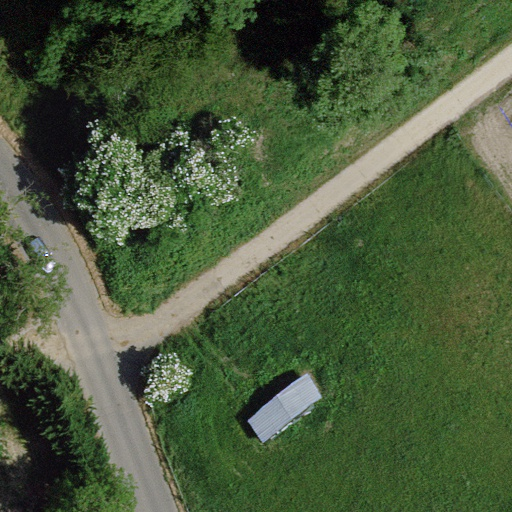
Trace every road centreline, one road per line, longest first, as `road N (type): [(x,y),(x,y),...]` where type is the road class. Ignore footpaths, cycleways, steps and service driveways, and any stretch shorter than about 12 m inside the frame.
road 1 (track): [(105,366),(511,63)]
road 2 (unclassified): [(161,511),(70,273),(31,199),(0,163)]
